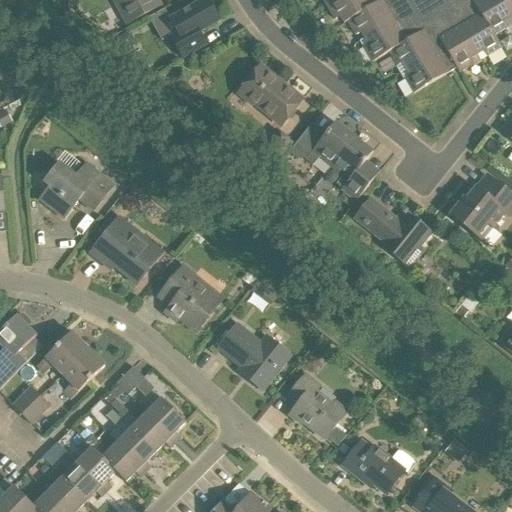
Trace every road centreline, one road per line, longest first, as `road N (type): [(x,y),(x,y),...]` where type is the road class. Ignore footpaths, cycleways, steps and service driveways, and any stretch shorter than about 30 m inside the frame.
road 1 (residential): [(511,424),(0,18)]
road 2 (residential): [(511,79),(440,168),(279,42),(248,0)]
road 3 (residential): [(0,280),(41,284),(108,309),(246,428)]
road 4 (residential): [(351,511),(246,428)]
road 5 (residential): [(158,511),(246,428)]
